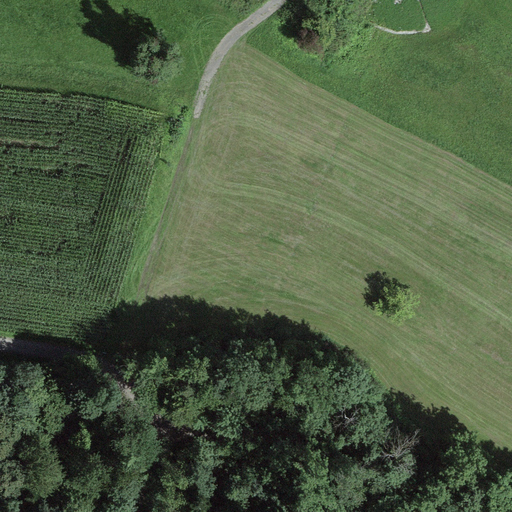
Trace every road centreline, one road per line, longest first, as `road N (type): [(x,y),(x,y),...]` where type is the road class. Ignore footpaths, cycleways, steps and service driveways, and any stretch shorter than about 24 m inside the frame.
road 1 (track): [(280,0),(234,37),(191,122),(114,369)]
road 2 (track): [(0,348),(114,369),(149,404),(251,459),(303,511)]
